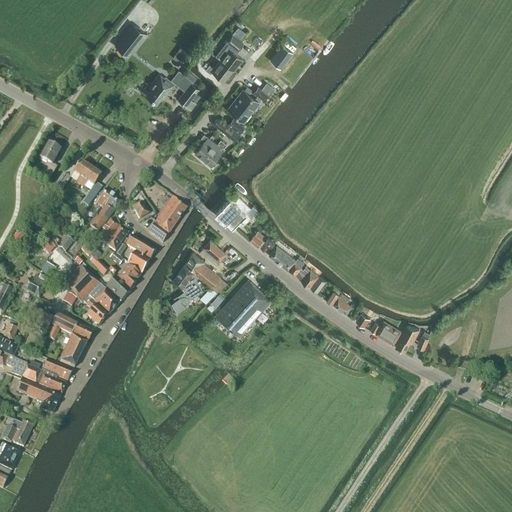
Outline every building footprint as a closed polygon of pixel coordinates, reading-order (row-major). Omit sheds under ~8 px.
[(149,36),(132,22),(114,45),(129,56),(134,49),(137,51),(149,36)] [(227,40),(236,47),(241,41),(231,34),(227,40)] [(297,45),(287,38),(270,60),(280,68),(292,52),(297,45)] [(227,41),(215,57),(219,60),(220,60),(233,70),(242,59),(235,53),(238,50),(227,41)] [(191,56),(185,52),(178,61),(184,65),(191,56)] [(233,70),(220,60),(219,60),(214,68),(209,64),(208,66),(205,69),(205,70),(210,74),(212,72),(224,81),(233,70)] [(198,90),(190,83),(192,82),(178,71),(171,80),(184,91),(178,99),(191,109),(195,103),(190,100),(198,90)] [(164,78),(159,74),(149,86),(151,87),(146,94),(157,103),(163,95),(165,96),(174,84),(165,77),(164,78)] [(257,96),(254,99),(258,102),(261,99),(264,101),(274,89),(266,83),(261,90),(258,87),(253,93),(257,96)] [(243,90),(235,99),(251,112),(258,102),(254,99),(243,90)] [(251,112),(235,99),(228,109),(243,121),(251,112)] [(225,134),(230,128),(218,118),(213,124),(225,134)] [(239,133),(244,127),(233,118),(228,124),(239,133)] [(240,135),(230,128),(225,134),(234,142),(240,135)] [(194,153),(202,159),(210,165),(220,153),(226,145),(220,140),(216,145),(204,135),(201,138),(204,141),(194,153)] [(52,166),(60,152),(48,145),(40,160),(47,164),(41,174),(50,179),(56,168),(52,166)] [(76,183),(80,186),(90,170),(80,163),(76,169),(69,165),(53,189),(60,194),(73,174),(79,178),(76,183)] [(87,183),(93,187),(94,187),(96,184),(101,177),(90,170),(80,186),(84,188),(87,183)] [(102,188),(96,184),(94,187),(93,187),(85,200),(91,204),(102,188)] [(107,205),(114,211),(121,202),(104,190),(94,203),(103,210),(107,205)] [(237,194),(232,200),(230,198),(216,214),(226,224),(228,222),(234,227),(241,220),(245,223),(251,217),(246,213),(251,207),(237,194)] [(168,236),(186,208),(172,197),(153,226),(154,226),(149,233),(163,243),(168,236)] [(139,220),(148,214),(141,203),(132,208),(139,220)] [(98,232),(114,211),(107,205),(103,210),(90,227),(98,232)] [(106,245),(119,227),(110,221),(97,239),(106,245)] [(128,234),(119,227),(106,245),(115,252),(128,234)] [(266,238),(258,231),(250,241),(258,247),(262,242),(266,238)] [(12,239),(16,241),(21,235),(18,232),(12,239)] [(150,261),(155,251),(131,236),(125,245),(150,261)] [(271,247),(275,243),(268,237),(264,241),(271,247)] [(64,253),(73,243),(67,238),(59,248),(64,253)] [(47,252),(54,244),(49,240),(42,248),(47,252)] [(210,240),(204,248),(200,252),(217,265),(220,261),(226,254),(210,240)] [(89,248),(86,245),(81,249),(89,257),(92,254),(87,250),(89,248)] [(116,255),(120,258),(127,248),(122,245),(116,255)] [(288,270),(295,260),(277,246),(269,256),(288,270)] [(217,291),(228,283),(220,276),(203,263),(205,261),(193,252),(185,264),(217,291)] [(120,258),(116,255),(114,253),(110,259),(120,266),(124,261),(120,258)] [(141,275),(149,262),(134,253),(127,264),(141,275)] [(79,266),(82,263),(78,258),(74,262),(79,266)] [(297,258),(294,263),(288,270),(295,276),(301,268),(305,263),(297,258)] [(104,277),(109,271),(109,270),(99,261),(94,267),(104,277)] [(39,273),(47,278),(48,279),(55,268),(46,262),(39,273)] [(197,280),(199,276),(184,265),(173,281),(185,291),(179,295),(174,298),(175,300),(172,302),(178,311),(184,307),(186,306),(188,304),(189,303),(190,301),(190,299),(203,291),(197,280)] [(127,266),(122,272),(135,284),(140,277),(127,266)] [(309,287),(318,276),(306,266),(297,277),(309,287)] [(109,271),(114,276),(118,272),(112,267),(109,270),(109,271)] [(82,304),(83,303),(88,298),(96,305),(108,317),(119,304),(105,290),(100,285),(83,268),(81,271),(78,269),(75,272),(73,270),(60,283),(82,304)] [(135,284),(122,272),(117,278),(130,291),(135,285),(135,284)] [(48,279),(47,278),(41,275),(39,278),(35,276),(32,282),(27,280),(22,290),(38,299),(47,283),(46,282),(48,279)] [(317,293),(325,282),(319,277),(311,288),(317,293)] [(121,303),(131,292),(116,278),(106,288),(121,303)] [(248,280),(216,316),(239,337),(272,300),(248,280)] [(14,290),(4,285),(0,292),(0,298),(8,302),(14,290)] [(211,287),(205,292),(211,298),(217,293),(211,287)] [(350,299),(342,293),(336,288),(326,300),(346,314),(352,307),(347,303),(350,299)] [(71,308),(77,299),(68,293),(62,302),(71,308)] [(83,303),(86,306),(91,311),(86,316),(98,327),(107,317),(96,306),(96,305),(88,298),(83,303)] [(43,338),(53,320),(35,311),(25,328),(33,332),(33,333),(43,338)] [(370,318),(361,312),(356,321),(364,326),(370,318)] [(87,344),(93,333),(57,316),(52,325),(87,344)] [(12,342),(19,324),(11,321),(3,338),(12,342)] [(375,323),(370,331),(376,334),(375,334),(394,345),(402,331),(384,321),(380,326),(375,323)] [(395,348),(405,353),(412,339),(414,340),(419,330),(407,325),(395,348)] [(54,342),(59,331),(53,328),(48,339),(54,342)] [(424,333),(419,342),(426,347),(430,336),(424,333)] [(74,369),(87,344),(73,337),(60,362),(74,369)] [(0,352),(0,353),(13,358),(18,348),(0,339),(0,352)] [(13,358),(0,353),(0,352),(0,353),(1,354),(1,355),(0,355),(0,366),(3,368),(4,365),(14,369),(12,374),(21,378),(27,365),(16,360),(13,358)] [(56,379),(57,377),(68,382),(73,371),(47,360),(42,371),(27,366),(21,378),(39,385),(39,386),(61,395),(67,383),(56,379)] [(60,397),(21,381),(16,393),(36,401),(35,402),(43,405),(41,410),(52,415),(60,397)] [(23,448),(28,436),(33,427),(23,422),(21,425),(14,422),(13,422),(8,419),(5,426),(8,427),(3,438),(23,448)] [(20,454),(6,447),(1,445),(0,447),(0,454),(1,455),(0,458),(0,466),(11,472),(20,454)] [(0,488),(3,489),(10,473),(0,468),(0,488)]
